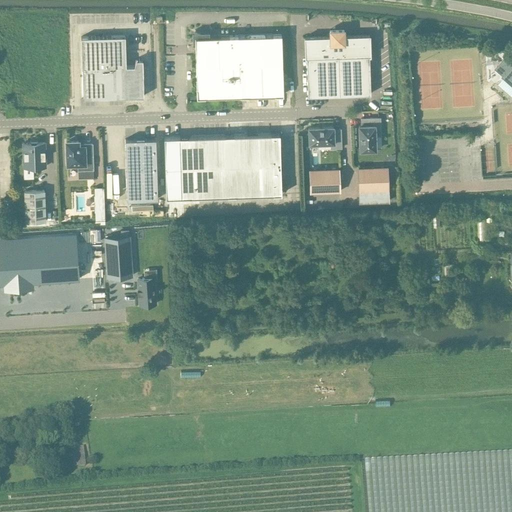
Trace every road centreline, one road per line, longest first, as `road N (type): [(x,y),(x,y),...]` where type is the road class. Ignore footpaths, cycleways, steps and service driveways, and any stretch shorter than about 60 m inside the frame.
road 1 (unclassified): [(0,124),(336,113)]
road 2 (unknown): [(331,113),(372,95),(374,36),(304,27),(300,114)]
road 3 (unclassified): [(129,315),(0,323)]
